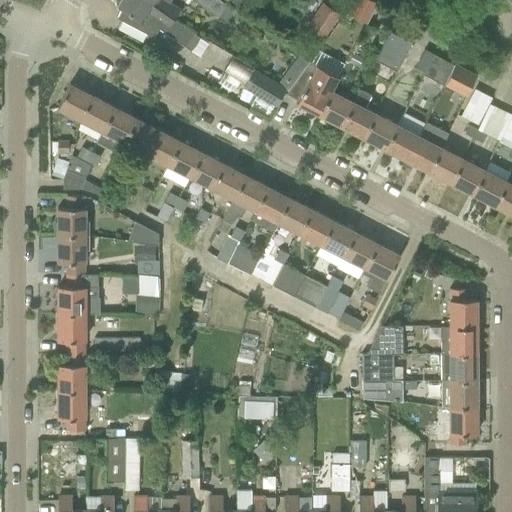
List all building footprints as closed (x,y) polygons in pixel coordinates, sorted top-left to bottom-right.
[(182,25),(173,18),(146,0),(119,0),(116,5),(121,8),(116,17),(144,33),(151,23),(173,38),(182,25)] [(225,3),(220,0),(146,0),(173,18),(179,9),(169,2),(169,0),(194,0),(216,15),(225,3)] [(371,12),(374,4),(375,2),(371,0),(354,0),(346,11),(366,22),(371,12)] [(308,26),(324,36),(340,13),(324,1),(308,26)] [(395,70),(411,40),(389,29),(374,59),(395,70)] [(422,73),(433,52),(421,46),(410,67),(422,73)] [(350,52),(345,61),(358,68),(363,58),(350,52)] [(444,82),(454,63),(433,52),(422,73),(423,74),(423,75),(443,85),(444,82)] [(308,61),(288,89),(285,93),(297,99),(296,102),(318,113),(330,90),(337,76),(308,61)] [(476,75),(471,72),(454,63),(444,82),(466,94),(476,75)] [(253,68),(243,86),(275,105),(285,88),(253,68)] [(79,118),(91,95),(69,83),(57,107),(79,118)] [(491,96),(475,87),(461,114),(477,123),(491,96)] [(362,136),(374,113),(363,107),(370,93),(359,88),(352,101),(340,124),(362,136)] [(340,124),(352,101),(330,90),(318,113),(340,124)] [(101,129),(113,106),(91,95),(79,118),(101,129)] [(401,113),(402,112),(381,101),(375,113),(374,113),(362,136),(384,147),(401,113)] [(123,141),(135,117),(113,106),(101,129),(123,141)] [(511,146),(511,110),(497,140),(511,147),(511,146)] [(406,158),(418,135),(398,125),(397,125),(398,123),(403,113),(402,112),(401,113),(384,147),(406,158)] [(145,152),(157,129),(135,117),(123,141),(145,152)] [(425,121),(418,135),(406,158),(428,170),(440,146),(447,132),(425,121)] [(468,125),(464,132),(481,141),(485,134),(468,125)] [(167,163),(179,140),(157,129),(145,152),(167,163)] [(67,140),(57,140),(57,151),(67,151),(67,140)] [(179,140),(167,163),(189,175),(201,151),(179,140)] [(76,155),(76,157),(85,161),(91,150),(82,145),(76,155)] [(449,181),(462,158),(440,146),(428,170),(449,181)] [(91,150),(85,161),(90,164),(94,166),(101,155),(91,150)] [(201,151),(189,175),(210,186),(211,186),(223,163),(201,151)] [(71,153),(62,181),(62,187),(69,187),(80,187),(90,164),(85,161),(76,157),(76,155),(71,153)] [(471,192),(483,169),(462,158),(449,181),(471,192)] [(233,198),(245,174),(223,163),(211,186),(210,186),(203,199),(214,203),(220,191),(233,198)] [(126,168),(120,179),(129,184),(130,183),(132,179),(134,174),(135,173),(126,168)] [(493,204),(505,180),(483,169),(471,192),(493,204)] [(130,183),(129,184),(139,189),(145,178),(135,173),(134,174),(132,179),(130,183)] [(254,209),(267,185),(245,174),(233,198),(222,219),(231,223),(238,215),(241,216),(247,205),(254,209)] [(511,213),(511,183),(505,180),(493,204),(511,213)] [(276,220),(288,197),(267,185),(254,209),(255,209),(250,219),(272,230),(277,220),(276,220)] [(169,191),(163,202),(172,207),(178,196),(169,191)] [(65,206),(57,207),(57,234),(84,234),(87,234),(87,219),(84,219),(83,197),(83,194),(81,194),(65,194),(65,206)] [(178,196),(172,207),(182,212),(188,201),(178,196)] [(298,232),(310,208),(288,197),(276,220),(277,220),(298,232)] [(205,222),(209,212),(199,207),(194,217),(205,222)] [(320,243),(332,220),(310,208),(298,232),(320,243)] [(342,254),(354,231),(332,220),(320,243),(314,254),(336,266),(342,254)] [(156,244),(160,228),(134,222),(130,238),(156,244)] [(227,263),(237,243),(238,243),(244,230),(235,225),(230,234),(227,232),(215,257),(227,263)] [(364,266),(376,242),(354,231),(342,254),(364,266)] [(84,234),(57,234),(57,261),(65,261),(65,273),(84,273),(84,248),(87,248),(87,234),(84,234)] [(376,242),(364,266),(361,272),(371,277),(367,285),(379,292),(386,277),(399,254),(376,242)] [(259,254),(238,243),(237,243),(227,263),(250,275),(259,254)] [(273,258),(282,263),(287,252),(278,248),(273,258)] [(137,256),(138,295),(159,294),(158,256),(137,256)] [(293,295),(304,274),(282,263),(271,284),(293,295)] [(426,269),(423,275),(430,278),(432,273),(426,269)] [(84,296),(84,273),(65,273),(65,285),(57,285),(57,312),(84,312),(98,312),(98,296),(84,296)] [(326,285),(304,274),(293,295),(315,305),(326,285)] [(341,280),(331,275),(326,285),(336,290),(341,280)] [(464,298),(464,288),(449,288),(449,326),(476,326),(475,298),(464,298)] [(376,298),(375,298),(367,294),(362,304),(371,308),(376,298)] [(84,351),(84,312),(57,312),(57,339),(65,339),(65,351),(84,351)] [(403,325),(382,325),(381,325),(366,352),(393,352),(403,352),(403,325)] [(476,326),(449,326),(441,326),(441,352),(476,352),(476,326)] [(253,362),(255,334),(241,333),(239,361),(253,362)] [(84,390),(84,351),(65,351),(65,363),(57,363),(57,390),(84,390)] [(393,380),(393,352),(366,352),(360,352),(361,380),(393,380)] [(476,379),(476,352),(441,352),(441,379),(476,379)] [(476,405),(476,379),(441,379),(441,405),(450,405),(476,405)] [(84,429),(84,409),(84,390),(57,390),(57,417),(65,417),(65,429),(84,429)] [(244,400),(243,416),(272,417),(272,401),(244,400)] [(476,433),(476,405),(450,405),(450,443),(464,443),(464,433),(476,433)] [(138,489),(140,437),(125,436),(123,488),(138,489)] [(123,480),(123,449),(123,437),(106,437),(105,481),(123,480)] [(67,440),(39,439),(39,456),(67,457),(67,440)] [(183,475),(199,474),(198,439),(182,440),(183,475)] [(474,482),(439,482),(439,457),(424,457),(423,469),(423,511),(424,511),(425,506),(437,506),(437,511),(475,511),(475,493),(474,493),(474,482)] [(347,489),(347,462),(331,462),(331,489),(347,489)] [(85,511),(85,510),(71,510),(71,495),(57,495),(57,511),(85,511)] [(113,511),(113,495),(100,495),(85,495),(85,510),(85,511),(113,511)] [(160,511),(161,510),(146,510),(146,495),(133,495),(132,511),(160,511)] [(175,495),(175,498),(175,510),(161,510),(160,511),(188,511),(189,495),(175,495)] [(235,511),(236,510),(222,510),(222,495),(208,495),(208,511),(235,511)] [(274,495),(264,495),(250,495),(250,510),(236,510),(235,511),(263,511),(264,508),(274,508),(274,495)] [(311,511),(311,509),(297,509),(297,495),(283,495),(283,511),(311,511)] [(384,511),(385,509),(373,509),(373,500),(373,495),(360,495),(359,511),(384,511)] [(325,509),(311,509),(311,511),(338,511),(339,496),(326,496),(325,509)] [(401,496),(401,499),(401,509),(385,509),(384,511),(414,511),(414,496),(401,496)]
